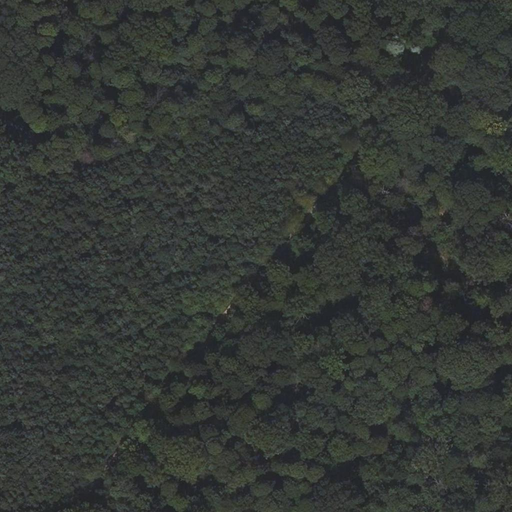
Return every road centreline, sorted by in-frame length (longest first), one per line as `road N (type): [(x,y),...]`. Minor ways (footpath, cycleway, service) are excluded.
road 1 (track): [(64,511),(483,0)]
road 2 (track): [(511,154),(302,0)]
